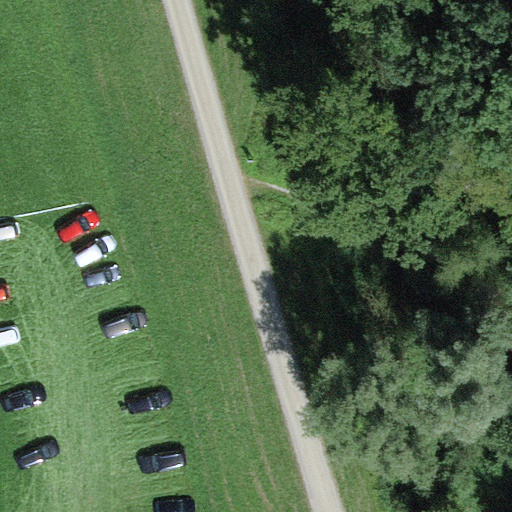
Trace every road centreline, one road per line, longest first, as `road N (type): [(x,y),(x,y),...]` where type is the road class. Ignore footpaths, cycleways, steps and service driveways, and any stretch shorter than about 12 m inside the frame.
road 1 (track): [(244,187),(325,511)]
road 2 (track): [(196,0),(244,187)]
